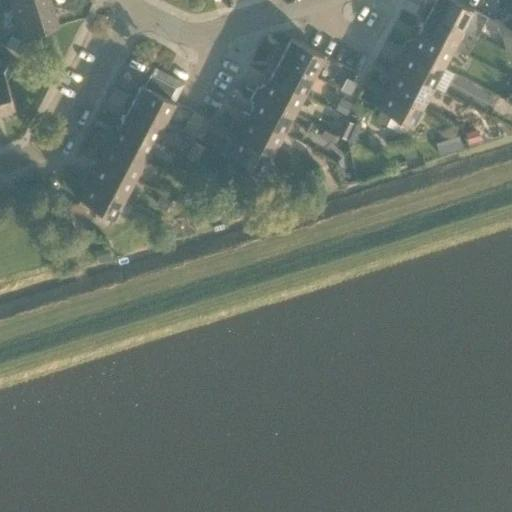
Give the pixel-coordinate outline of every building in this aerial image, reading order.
[(10,0),(15,14),(52,3),(51,0),(10,0)] [(423,7),(463,29),(474,9),(457,0),(434,0),(433,4),(426,0),(423,7)] [(21,53),(32,33),(59,25),(52,3),(15,14),(22,36),(15,50),(21,53)] [(453,48),(463,29),(423,7),(419,14),(425,18),(419,30),(453,48)] [(511,28),(511,16),(498,21),(501,32),(511,28)] [(443,67),(453,48),(419,30),(413,42),(406,39),(403,46),(443,67)] [(325,55),(298,41),(291,37),(284,50),(278,47),(274,54),(314,75),(325,55)] [(433,86),(443,67),(403,46),(399,53),(405,56),(399,68),(433,86)] [(304,94),(314,75),(274,54),(270,60),(277,64),(270,76),(304,94)] [(0,112),(16,108),(7,81),(18,60),(11,57),(4,71),(0,71),(0,112)] [(423,105),(433,86),(399,68),(392,80),(386,77),(383,84),(423,105)] [(170,98),(176,86),(151,73),(145,85),(170,98)] [(294,113),(304,94),(270,76),(264,88),(257,85),(254,92),(294,113)] [(355,82),(344,76),(338,88),(349,94),(355,82)] [(170,98),(145,85),(141,83),(135,96),(128,93),(125,100),(165,121),(176,101),(170,98)] [(413,125),(423,105),(383,84),(379,91),(385,94),(378,107),(413,125)] [(284,132),(294,113),(254,92),(250,99),(256,102),(250,114),(284,132)] [(335,109),(347,115),(353,104),(341,97),(335,109)] [(155,140),(165,121),(125,100),(121,107),(127,110),(121,122),(155,140)] [(274,151),(284,132),(250,114),(244,126),(237,123),(234,130),(274,151)] [(145,160),(155,140),(121,122),(114,135),(108,131),(104,138),(145,160)] [(320,135),(333,142),(337,135),(324,128),(320,135)] [(465,132),(469,143),(481,139),(477,128),(465,132)] [(263,171),(274,151),(234,130),(230,137),(236,140),(229,153),(263,171)] [(135,179),(145,160),(104,138),(101,145),(107,148),(101,161),(135,179)] [(185,155),(197,161),(205,147),(193,140),(185,155)] [(125,198),(135,179),(101,161),(94,173),(88,170),(84,176),(125,198)] [(114,218),(125,198),(84,176),(81,183),(87,186),(80,200),(114,218)] [(155,204),(166,210),(172,199),(161,193),(155,204)] [(51,208),(59,235),(75,230),(66,203),(51,208)] [(95,249),(98,261),(112,257),(108,245),(95,249)]
